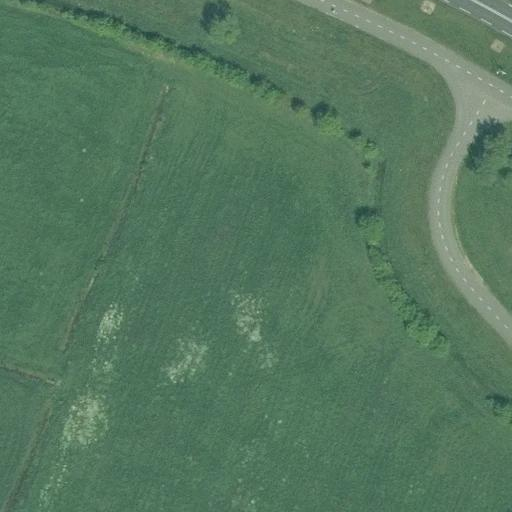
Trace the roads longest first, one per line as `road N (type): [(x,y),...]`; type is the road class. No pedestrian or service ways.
road 1 (unclassified): [(511,336),(454,269),(437,215),(448,160),(488,86)]
road 2 (unclassified): [(488,86),(318,0)]
